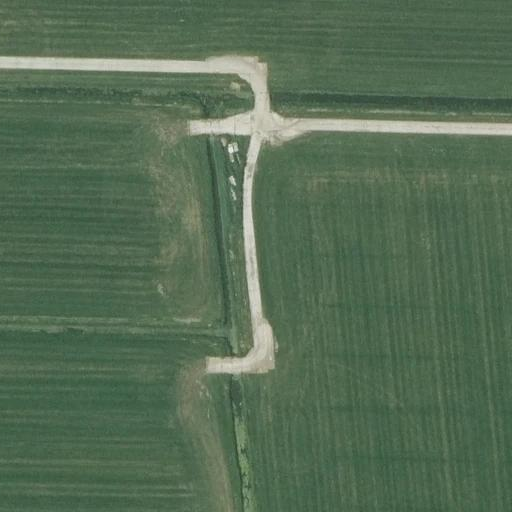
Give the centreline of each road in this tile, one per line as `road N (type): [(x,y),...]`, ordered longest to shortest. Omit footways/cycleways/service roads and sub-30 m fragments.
road 1 (track): [(0,63),(256,68),(260,108),(244,196),(260,365),(208,365)]
road 2 (track): [(511,130),(188,128)]
